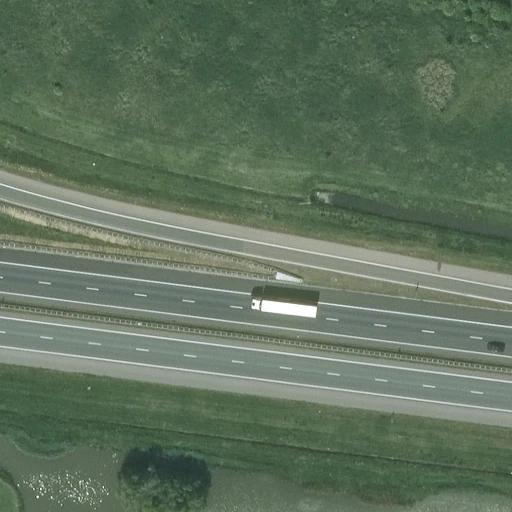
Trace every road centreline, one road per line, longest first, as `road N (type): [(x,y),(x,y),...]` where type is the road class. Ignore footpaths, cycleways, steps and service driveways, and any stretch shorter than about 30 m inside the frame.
road 1 (motorway): [(511,300),(0,196)]
road 2 (motorway): [(0,333),(511,398)]
road 3 (motorway): [(511,343),(0,278)]
